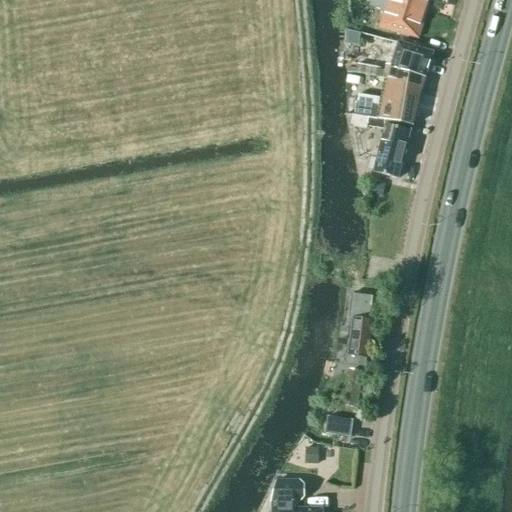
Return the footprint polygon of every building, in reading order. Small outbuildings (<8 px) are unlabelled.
[(380,0),(388,2),(426,14),(430,0),(380,0)] [(379,28),(418,39),(426,14),(388,2),(379,28)] [(391,66),(387,65),(384,78),(422,89),(432,53),(398,43),(391,66)] [(356,70),(375,74),(376,67),(358,64),(356,70)] [(358,96),(354,115),(376,120),(411,127),(416,104),(418,105),(422,89),(384,78),(380,99),(358,96)] [(373,173),(398,179),(410,131),(386,125),(373,173)] [(384,184),(371,181),(368,194),(381,197),(384,184)] [(370,322),(372,308),(347,304),(345,314),(352,315),(352,319),(350,341),(348,341),(346,353),(349,353),(349,355),(348,355),(346,364),(365,367),(366,359),(371,322),(370,322)] [(362,372),(348,370),(346,384),(360,386),(362,372)] [(330,435),(350,437),(352,422),(332,420),(330,435)] [(318,465),(318,449),(305,449),(305,451),(305,465),(318,465)] [(321,511),(322,510),(293,510),(293,503),(299,503),(303,498),(303,486),(299,481),(277,481),(272,502),(271,511),(321,511)]
